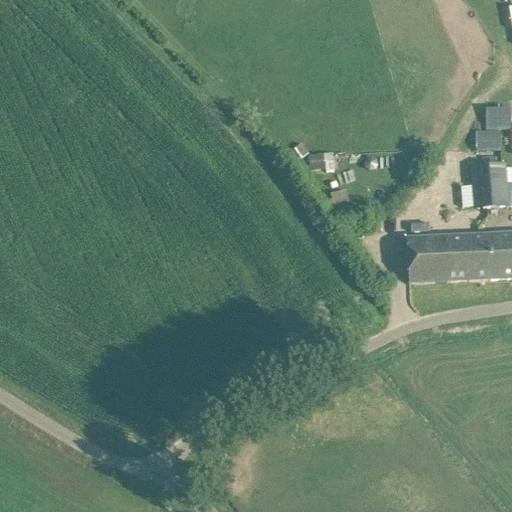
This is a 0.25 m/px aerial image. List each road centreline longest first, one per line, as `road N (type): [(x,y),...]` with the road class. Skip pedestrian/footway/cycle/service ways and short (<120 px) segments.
road 1 (unclassified): [(141,474),(366,349),(422,328),(511,311)]
road 2 (unclassified): [(141,474),(67,439),(0,394)]
